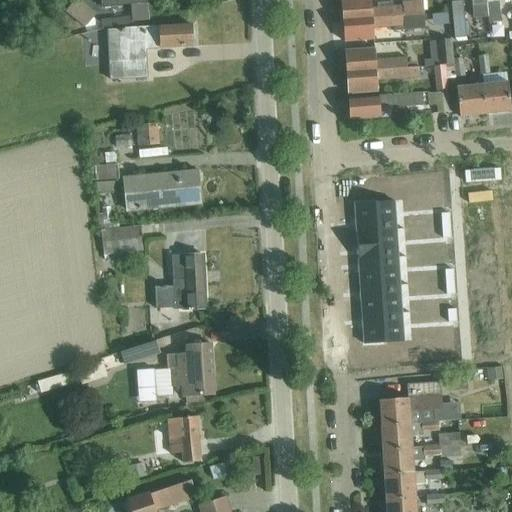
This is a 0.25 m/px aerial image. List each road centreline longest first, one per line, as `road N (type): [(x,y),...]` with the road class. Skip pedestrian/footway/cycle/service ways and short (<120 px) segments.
road 1 (residential): [(287,511),(260,0)]
road 2 (residential): [(347,511),(326,162)]
road 3 (residential): [(326,162),(511,143)]
road 4 (residential): [(326,162),(314,0)]
